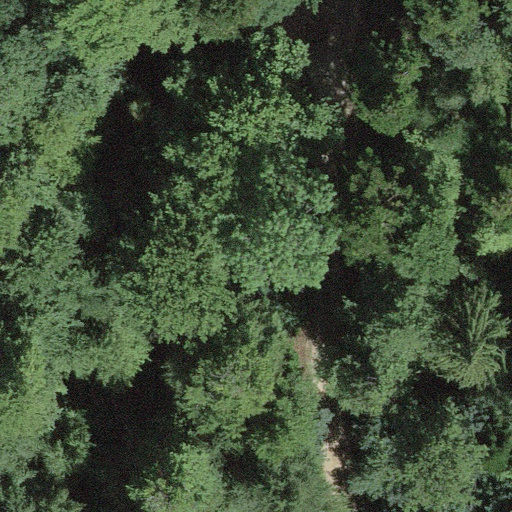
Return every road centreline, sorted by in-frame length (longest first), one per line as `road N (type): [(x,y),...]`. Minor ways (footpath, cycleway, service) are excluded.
road 1 (track): [(337,511),(317,224),(328,0)]
road 2 (track): [(124,0),(156,13),(314,0)]
